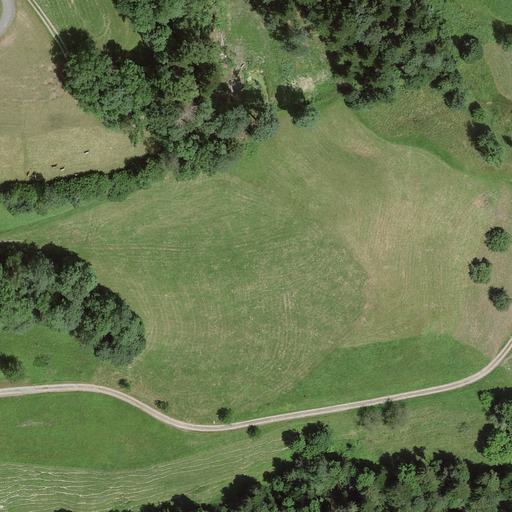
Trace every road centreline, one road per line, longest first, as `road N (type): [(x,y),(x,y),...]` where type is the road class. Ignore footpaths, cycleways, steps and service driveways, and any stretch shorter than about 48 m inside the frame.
road 1 (track): [(511,342),(467,381),(217,428),(182,425),(92,387),(0,393)]
road 2 (track): [(148,112),(181,137),(162,167),(99,202),(0,234)]
road 3 (track): [(148,112),(126,123),(104,115),(30,0)]
